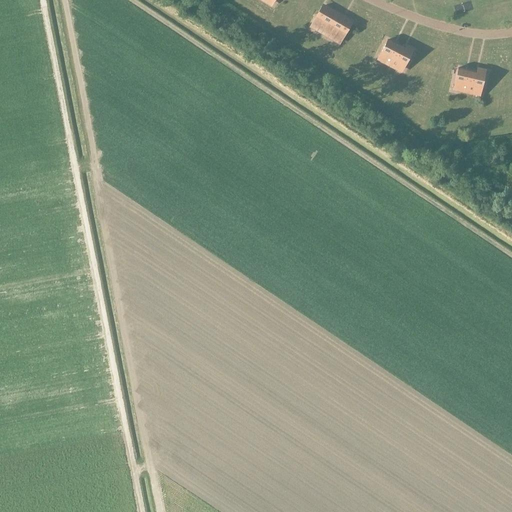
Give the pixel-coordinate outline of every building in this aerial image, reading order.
[(337,13),(324,6),(316,19),(315,18),(310,26),(325,34),(337,13)] [(350,21),(337,13),(325,34),(339,43),(343,36),(342,35),(350,21)] [(399,46),(388,40),(378,59),(390,65),(399,46)] [(405,48),(399,46),(390,65),(395,68),(396,67),(402,70),(412,50),(406,47),(405,48)] [(472,70),(459,67),(454,89),(467,92),(472,70)] [(477,72),(472,70),(467,92),(473,93),(473,92),(480,93),(485,72),(478,70),(477,72)]
